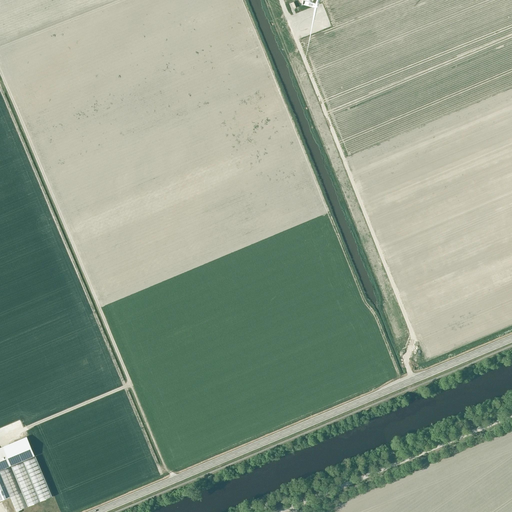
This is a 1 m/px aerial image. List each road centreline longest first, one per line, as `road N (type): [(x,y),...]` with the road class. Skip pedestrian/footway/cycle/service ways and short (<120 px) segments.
road 1 (primary): [(97,511),(511,338)]
road 2 (unclassified): [(276,511),(511,414)]
